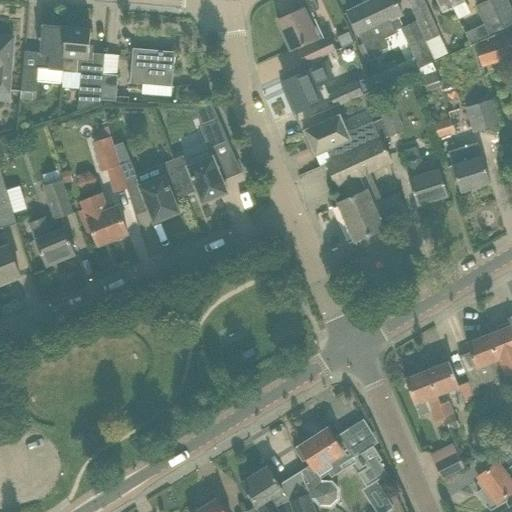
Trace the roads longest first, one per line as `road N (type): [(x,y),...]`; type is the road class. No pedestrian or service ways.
road 1 (residential): [(77,511),(352,348)]
road 2 (residential): [(0,338),(294,219)]
road 3 (residential): [(294,219),(236,85),(223,0)]
road 4 (residential): [(352,348),(511,251)]
road 5 (residential): [(431,511),(352,348)]
road 6 (residential): [(352,348),(294,219)]
